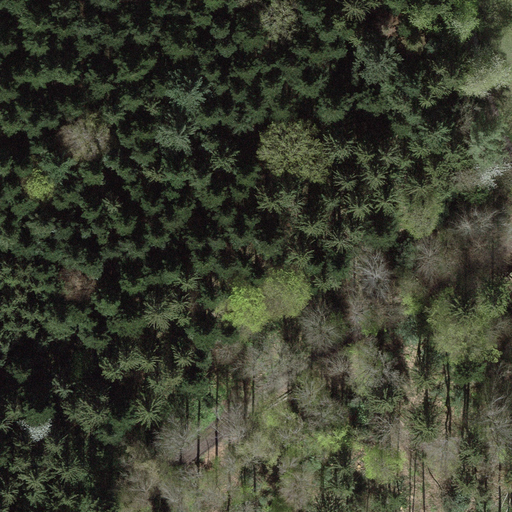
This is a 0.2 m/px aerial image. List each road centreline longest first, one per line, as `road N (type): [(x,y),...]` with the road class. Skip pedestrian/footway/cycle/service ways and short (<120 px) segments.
road 1 (track): [(128,511),(255,391),(511,235)]
road 2 (unclassified): [(511,159),(482,96),(461,0)]
